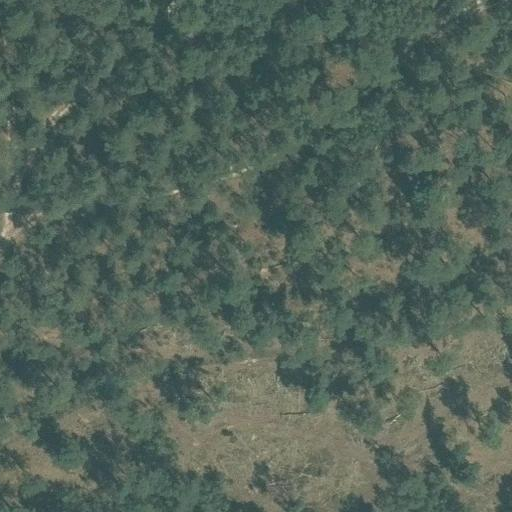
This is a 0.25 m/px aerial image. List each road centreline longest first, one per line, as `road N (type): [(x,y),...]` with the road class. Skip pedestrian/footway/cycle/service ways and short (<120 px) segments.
road 1 (track): [(1,221),(228,171),(316,125)]
road 2 (track): [(0,226),(17,167),(44,131),(177,0)]
